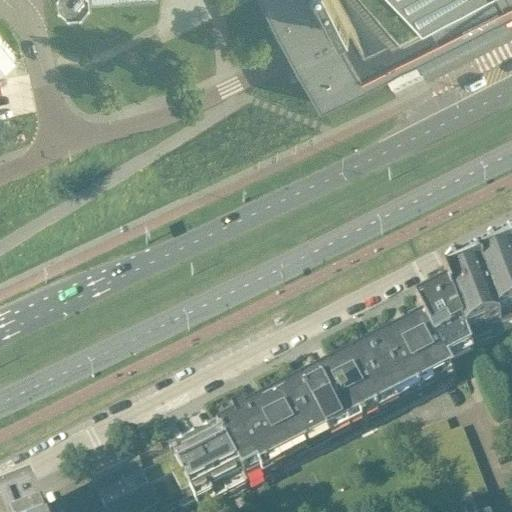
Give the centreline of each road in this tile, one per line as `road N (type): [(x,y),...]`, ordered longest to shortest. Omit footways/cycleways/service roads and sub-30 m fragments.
road 1 (residential): [(0,483),(511,223)]
road 2 (primary): [(0,405),(511,152)]
road 3 (primary): [(511,88),(0,333)]
road 4 (residential): [(412,0),(231,90),(0,177)]
